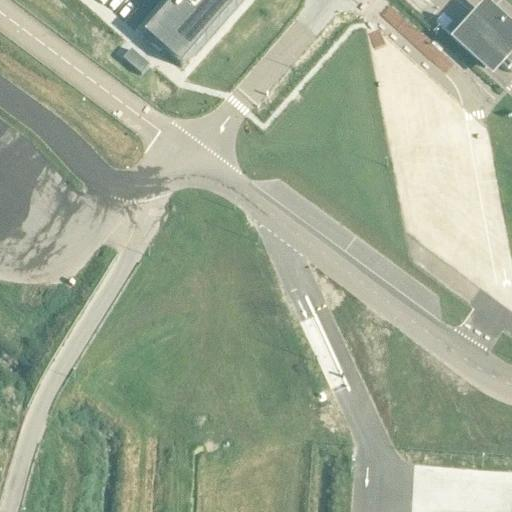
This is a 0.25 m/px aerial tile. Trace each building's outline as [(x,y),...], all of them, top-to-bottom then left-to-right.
[(129,0),(140,9),(147,0),(129,0)] [(176,0),(174,3),(144,37),(145,37),(163,53),(165,55),(181,69),(241,0),(176,0)] [(125,17),(110,35),(126,49),(142,30),(125,17)] [(495,62),(503,69),(507,73),(511,67),(511,54),(498,42),(501,39),(488,28),(486,31),(477,40),(486,48),(483,51),(495,62)] [(150,68),(140,60),(132,69),(141,77),(150,68)]
